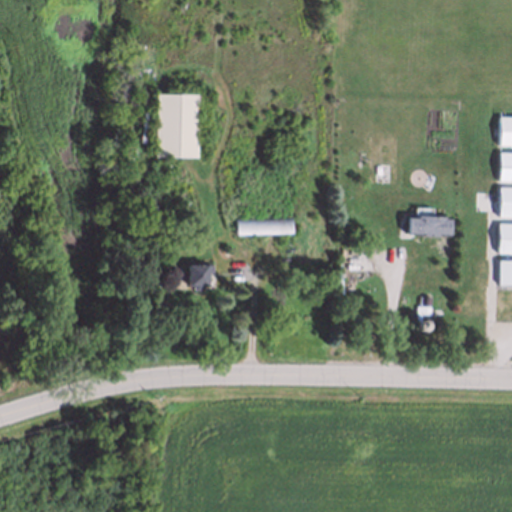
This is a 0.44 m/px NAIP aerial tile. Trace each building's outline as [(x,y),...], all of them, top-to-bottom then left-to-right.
[(156,96),(154,158),(196,159),(198,97),(156,96)] [(511,143),(495,143),(496,116),(511,116),(511,143)] [(511,178),(500,178),(501,153),(511,153),(511,178)] [(511,214),(493,214),(494,188),(511,188),(511,214)] [(235,233),(236,216),(248,216),(248,208),(275,209),(275,216),(291,217),(290,234),(235,233)] [(404,217),(445,218),(445,237),(404,236),(404,217)] [(511,249),(492,249),(493,222),(511,222),(511,249)] [(511,283),(491,283),(492,257),(511,257),(511,283)] [(201,290),(194,290),(194,285),(188,285),(188,263),(213,264),(212,273),(206,273),(206,284),(201,284),(201,290)] [(420,292),(428,292),(427,301),(420,301),(420,292)] [(413,302),(427,302),(427,314),(413,314),(413,302)] [(419,318),(421,318),(423,321),(424,323),(423,327),(420,328),(417,328),(414,326),(413,323),(415,319),(419,318)]
